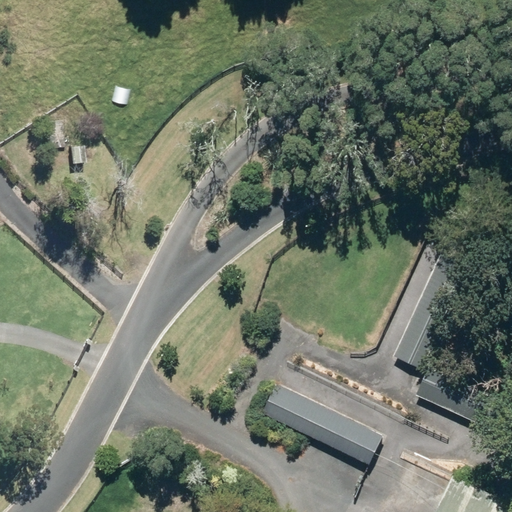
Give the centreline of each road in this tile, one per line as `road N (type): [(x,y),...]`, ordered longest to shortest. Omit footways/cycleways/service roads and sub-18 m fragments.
road 1 (residential): [(166,291),(187,221),(228,163),(273,124),(391,86),(511,73)]
road 2 (residential): [(511,131),(454,139),(310,193),(166,291)]
road 3 (residential): [(166,291),(87,437),(34,511)]
